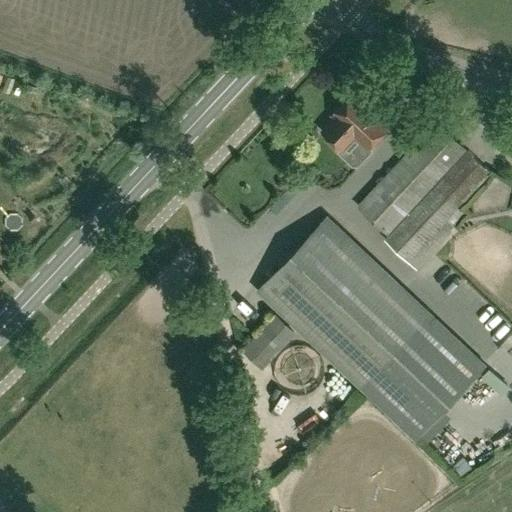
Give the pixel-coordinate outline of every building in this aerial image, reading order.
[(368,146),(389,123),(354,91),(333,113),(336,116),(324,130),(343,147),(355,134),(368,146)] [(407,259),(461,201),(490,170),(437,122),(360,205),(389,233),(385,238),(407,259)] [(259,289),(280,308),(416,436),(486,362),(434,313),(328,215),(259,289)] [(283,315),(248,348),(266,367),(301,334),(283,315)] [(312,343),(304,350),(314,363),(323,356),(312,343)] [(482,376),(504,395),(511,386),(511,384),(491,366),(482,376)] [(291,393),(300,403),(320,385),(311,375),(291,393)] [(340,400),(353,380),(345,375),(332,395),(340,400)]
